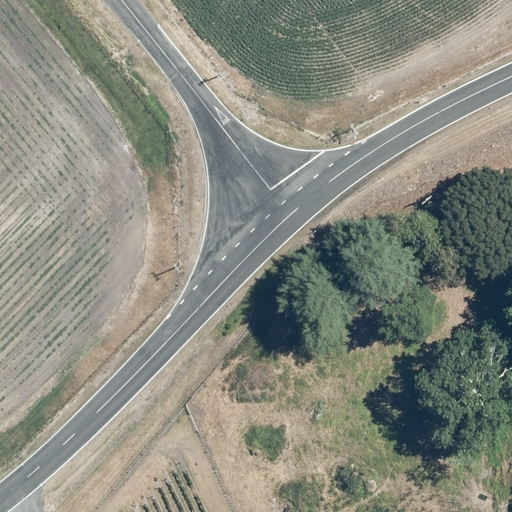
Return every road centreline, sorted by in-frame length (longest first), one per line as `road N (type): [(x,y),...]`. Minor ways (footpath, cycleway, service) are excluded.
road 1 (tertiary): [(292,215),(71,440),(0,500)]
road 2 (unclassified): [(292,215),(118,0)]
road 3 (tertiary): [(511,80),(356,161),(292,215)]
